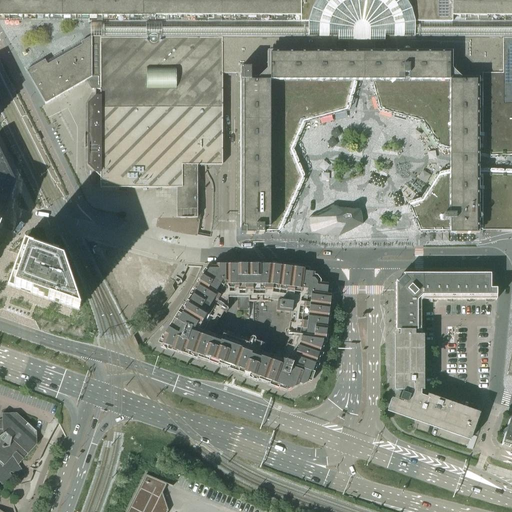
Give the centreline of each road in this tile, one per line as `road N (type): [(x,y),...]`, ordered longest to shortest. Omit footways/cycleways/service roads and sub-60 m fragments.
road 1 (unclassified): [(295,256),(206,256),(27,212)]
road 2 (secondary): [(128,404),(334,479)]
road 3 (unclassified): [(359,446),(373,395),(374,283)]
road 4 (secondary): [(304,425),(154,372)]
road 5 (secondary): [(491,492),(359,446)]
road 6 (unclassified): [(496,395),(505,278),(499,261)]
